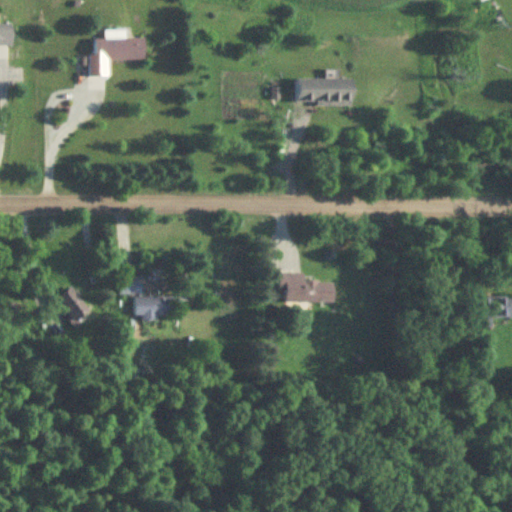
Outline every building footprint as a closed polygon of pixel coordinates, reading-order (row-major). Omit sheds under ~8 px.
[(0,49),(12,49),(12,24),(0,24),(0,49)] [(125,38),(125,32),(105,32),(105,40),(90,40),(90,77),(108,77),(108,60),(145,60),(145,39),(125,38)] [(354,106),(354,79),(294,79),(294,106),(354,106)] [(331,304),(332,282),(301,282),(301,275),(278,274),(277,303),(331,304)] [(116,296),(140,296),(140,278),(116,278),(116,296)] [(87,317),(72,286),(52,296),(61,315),(41,324),(47,336),(87,317)] [(172,297),(132,297),(132,318),(172,318),(172,297)] [(511,317),(511,299),(476,299),(476,330),(490,330),(490,318),(511,317)]
